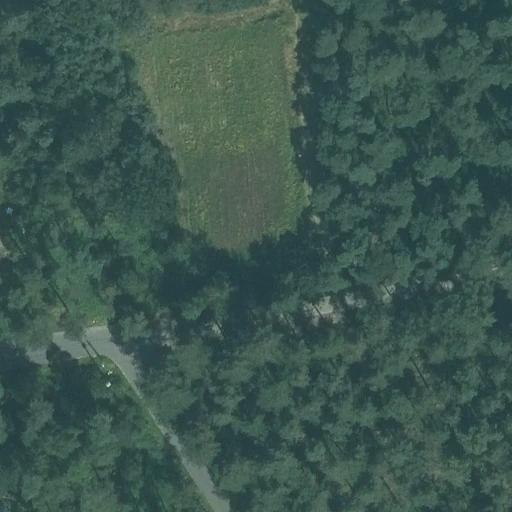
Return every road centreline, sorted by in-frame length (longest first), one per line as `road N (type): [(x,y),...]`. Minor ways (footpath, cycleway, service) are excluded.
road 1 (unclassified): [(511,276),(114,342)]
road 2 (track): [(321,306),(301,0)]
road 3 (unclassified): [(226,511),(114,342)]
